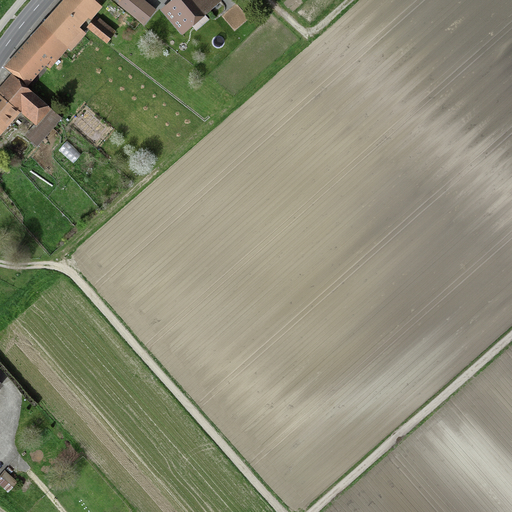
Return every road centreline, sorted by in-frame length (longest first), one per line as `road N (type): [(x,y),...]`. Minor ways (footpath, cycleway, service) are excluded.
road 1 (track): [(0,264),(65,268),(281,511)]
road 2 (track): [(511,203),(309,38)]
road 3 (track): [(315,511),(511,341)]
